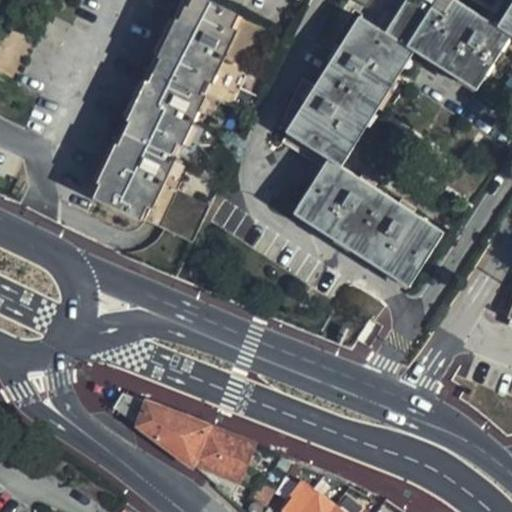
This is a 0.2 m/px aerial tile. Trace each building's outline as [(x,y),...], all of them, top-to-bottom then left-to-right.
[(232,6),(218,0),(190,0),(188,4),(184,2),(177,20),(173,19),(159,51),(162,53),(152,78),(148,76),(130,117),(134,118),(122,145),(119,144),(103,178),(106,180),(100,193),(122,203),(143,212),(148,198),(154,201),(176,152),(170,149),(176,137),(182,139),(204,87),(198,84),(204,71),(212,73),(233,22),(227,19),(232,6)] [(480,84),(511,35),(499,27),(455,0),(407,0),(390,27),(419,45),(480,84)] [(511,6),(499,27),(511,35),(511,6)] [(363,11),(287,132),(330,159),(336,162),(419,45),(390,27),(363,11)] [(413,281),(443,233),(336,162),(330,159),(299,207),(413,281)] [(113,408),(139,426),(148,402),(122,393),(113,408)] [(209,424),(148,402),(139,426),(193,464),(194,462),(209,424)] [(252,440),(209,424),(194,462),(236,478),(252,440)] [(276,474),(254,463),(244,480),(256,487),(266,492),(268,489),(276,474)] [(343,511),(299,477),(276,507),(282,511),(343,511)] [(398,511),(401,509),(382,497),(371,511),(398,511)]
